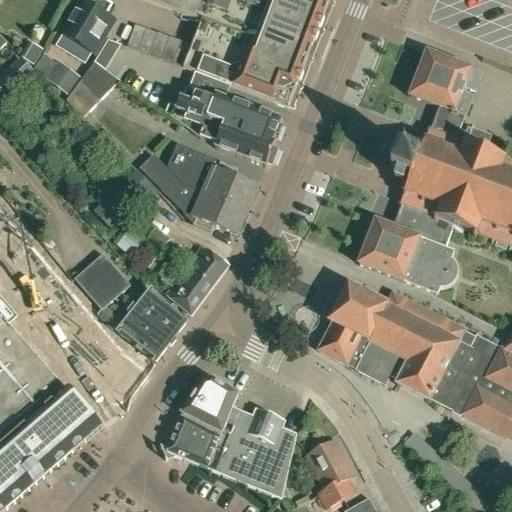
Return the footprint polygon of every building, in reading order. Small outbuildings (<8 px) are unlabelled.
[(93,54),(114,21),(104,15),(110,6),(100,0),(81,0),(60,34),(93,54)] [(287,111),(329,0),(139,0),(200,23),(191,47),(158,34),(157,35),(135,27),(126,49),(287,111)] [(108,42),(94,63),(105,72),(121,47),(108,42)] [(34,67),(44,52),(30,44),(21,60),(34,67)] [(474,95),(482,75),(427,54),(417,79),(415,78),(409,81),(405,90),(408,97),(439,110),(465,119),(472,101),(462,97),(465,91),(474,95)] [(81,80),(60,63),(47,79),(69,96),(81,80)] [(102,100),(120,82),(105,72),(94,63),(82,79),(102,100)] [(0,104),(12,93),(0,79),(0,104)] [(83,119),(102,100),(82,79),(66,102),(83,119)] [(274,143),(282,121),(217,97),(216,98),(188,88),(183,102),(181,102),(178,112),(175,112),(171,118),(167,114),(168,113),(167,113),(166,114),(200,140),(217,146),(216,150),(267,168),(268,164),(272,165),(278,150),(274,148),(276,144),(274,143)] [(460,131),(465,119),(439,110),(432,129),(431,129),(429,132),(426,131),(425,132),(429,134),(425,143),(422,141),(422,142),(414,140),(408,155),(399,151),(391,172),(397,174),(395,182),(401,184),(400,188),(403,189),(403,190),(406,191),(401,203),(398,202),(398,204),(401,205),(399,209),(401,209),(393,229),(446,248),(455,226),(475,234),(474,238),(476,239),(478,235),(492,241),(491,244),(494,245),(495,242),(497,243),(496,247),(506,251),(508,247),(510,248),(509,251),(511,252),(511,251),(511,163),(506,161),(508,156),(506,156),(504,160),(485,153),(491,136),(472,129),(472,130),(468,128),(466,134),(460,131)] [(181,184),(247,212),(257,188),(234,178),(237,171),(221,164),(217,172),(212,170),(215,163),(176,146),(167,170),(181,184)] [(165,168),(154,156),(140,170),(184,214),(196,220),(194,226),(211,233),(213,227),(236,237),(247,212),(181,184),(167,170),(166,168),(165,168)] [(139,217),(158,193),(137,173),(95,213),(110,229),(131,209),(139,217)] [(0,208),(0,511),(5,511),(102,429),(86,410),(85,411),(85,410),(118,406),(120,406),(123,405),(126,403),(145,377),(147,375),(147,372),(146,370),(144,369),(140,366),(141,365),(139,364),(139,365),(138,365),(124,354),(125,354),(0,208)] [(442,290),(445,290),(447,289),(449,288),(452,287),(454,285),(456,282),(457,280),(458,277),(459,274),(459,270),(458,268),(457,265),(456,263),(455,261),(454,260),(452,259),(455,252),(446,248),(393,229),(376,222),(359,266),(438,297),(440,290),(442,290)] [(198,323),(243,258),(219,242),(174,306),(198,323)] [(102,311),(98,314),(107,325),(155,363),(172,342),(134,312),(125,324),(105,309),(131,286),(104,255),(75,280),(102,311)] [(387,307),(349,288),(330,324),(332,325),(318,353),(345,367),(346,365),(358,371),(357,373),(385,387),(390,377),(399,382),(397,385),(430,401),(430,400),(511,441),(511,337),(505,351),(477,337),(476,339),(466,333),(466,332),(393,295),(387,307)] [(172,342),(173,343),(177,340),(175,338),(188,321),(151,291),(134,312),(172,342)] [(230,393),(212,382),(212,380),(202,383),(202,384),(184,413),(183,412),(181,415),(182,415),(182,416),(221,437),(233,411),(232,411),(238,398),(233,395),(233,394),(231,392),(230,393)] [(253,420),(233,411),(221,437),(182,416),(181,416),(182,417),(170,446),(162,449),(167,461),(175,458),(281,502),(296,438),(281,431),(284,424),(256,413),(253,420)] [(404,446),(419,460),(430,448),(414,433),(404,444),(403,445),(404,446)] [(326,511),(327,511),(356,496),(349,482),(354,479),(335,443),(305,459),(324,494),(318,497),(326,511)] [(375,511),(369,501),(349,511),(375,511)]
